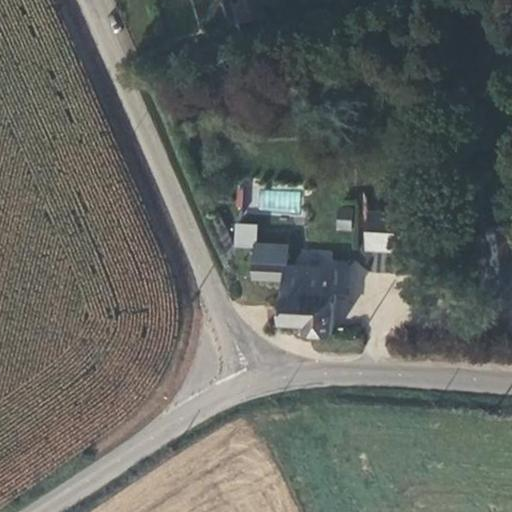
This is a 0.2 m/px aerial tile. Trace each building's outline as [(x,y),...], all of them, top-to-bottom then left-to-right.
[(258,0),(241,0),(243,5),(236,7),(241,29),(264,23),(258,0)] [(301,192),(253,188),(251,210),(299,214),(301,192)] [(375,204),(374,246),(416,247),(417,205),(375,204)] [(511,289),(511,212),(480,218),(496,293),(511,289)] [(340,261),(290,262),(292,316),(317,316),(318,333),(343,333),(340,261)]
